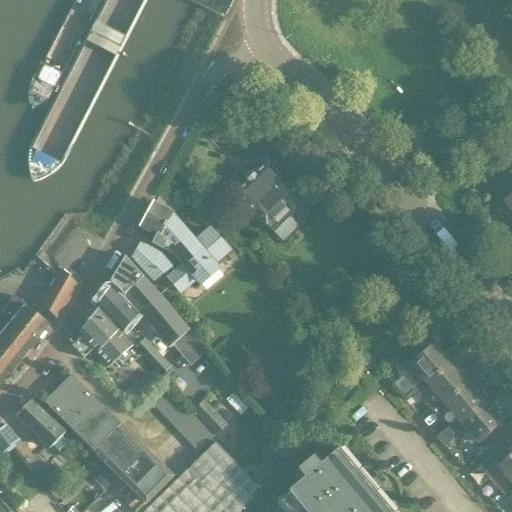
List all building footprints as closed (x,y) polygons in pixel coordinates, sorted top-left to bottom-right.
[(444,98),(435,106),(441,113),(450,106),(453,104),(446,96),(444,98)] [(277,157),(288,147),(272,130),(261,140),(277,157)] [(266,161),(234,193),(265,224),(273,232),(293,213),(292,212),(289,209),(294,204),(290,200),(297,192),(266,161)] [(511,193),(502,202),(511,213),(511,193)] [(153,242),(173,255),(174,253),(184,265),(166,280),(179,295),(196,279),(200,284),(217,270),(213,265),(228,252),(209,230),(195,243),(170,215),(171,213),(155,205),(143,227),(158,235),(153,242)] [(361,232),(353,239),(365,252),(374,244),(375,243),(363,229),(361,232)] [(153,282),(171,267),(158,253),(141,245),(134,259),(153,282)] [(125,258),(111,281),(113,282),(146,320),(170,347),(174,343),(189,330),(131,264),(125,258)] [(59,273),(51,287),(69,303),(79,285),(62,269),(61,270),(59,273)] [(51,287),(41,305),(54,318),(58,321),(69,303),(51,287)] [(96,304),(161,376),(170,367),(138,332),(135,334),(128,325),(137,317),(110,287),(96,304)] [(15,319),(38,338),(48,325),(25,307),(26,305),(16,297),(9,305),(6,310),(16,318),(15,319)] [(83,336),(72,346),(82,357),(93,347),(97,351),(110,366),(132,346),(118,332),(97,308),(79,332),(83,336)] [(10,346),(23,357),(30,348),(33,350),(38,344),(35,342),(38,338),(15,319),(16,318),(6,310),(1,315),(11,323),(5,330),(16,339),(10,346)] [(0,385),(13,370),(15,372),(21,365),(18,363),(23,357),(10,346),(16,339),(5,330),(0,336),(0,385)] [(412,389),(422,380),(426,383),(448,363),(433,344),(410,364),(406,360),(395,370),(401,376),(412,389)] [(440,400),(442,403),(466,383),(448,363),(426,383),(422,380),(412,389),(418,396),(429,387),(440,400)] [(142,375),(155,389),(146,398),(154,406),(170,390),(149,368),(142,375)] [(43,401),(94,453),(100,459),(145,505),(172,478),(122,427),(70,374),(43,401)] [(446,407),(457,419),(459,423),(483,403),(466,383),(442,403),(440,400),(429,409),(435,416),(446,407)] [(170,390),(154,406),(161,414),(177,398),(170,390)] [(177,398),(161,414),(168,421),(184,405),(177,398)] [(15,415),(46,445),(49,447),(63,432),(29,400),(15,415)] [(194,411),(217,435),(228,425),(204,400),(194,411)] [(501,424),(483,403),(459,423),(457,419),(446,429),(452,436),(463,426),(478,444),(501,424)] [(184,405),(168,421),(175,429),(191,413),(184,405)] [(191,413),(175,429),(182,436),(198,421),(191,413)] [(198,421),(182,436),(189,444),(206,428),(198,421)] [(5,427),(0,431),(0,453),(1,455),(17,441),(5,427)] [(206,428),(189,444),(196,451),(213,436),(206,428)] [(144,511),(240,511),(259,486),(216,442),(144,511)] [(287,493),(278,500),(279,502),(287,511),(392,511),(339,449),(320,465),(313,458),(297,471),(304,478),(299,482),(287,493)] [(500,470),(511,483),(511,484),(511,453),(497,466),(494,463),(483,472),(489,479),(500,470)] [(488,481),(477,468),(469,475),(480,488),(488,481)] [(511,484),(511,483),(500,492),(506,499),(511,493),(511,484)]
